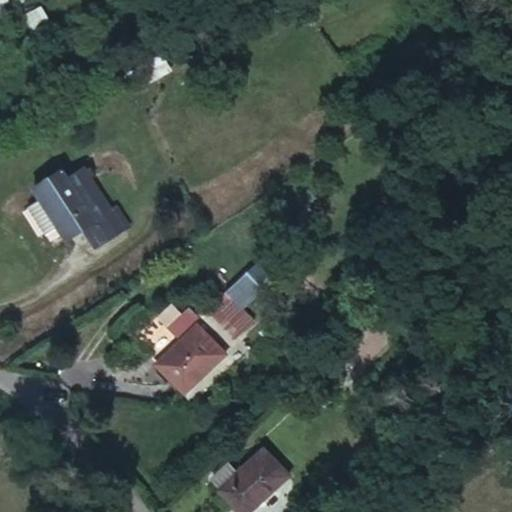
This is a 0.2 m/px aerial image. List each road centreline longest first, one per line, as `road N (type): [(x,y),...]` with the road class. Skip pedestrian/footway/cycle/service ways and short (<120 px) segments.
road 1 (track): [(511,436),(485,424),(415,430),(331,511)]
road 2 (unclassified): [(147,511),(137,494),(45,414),(0,385)]
